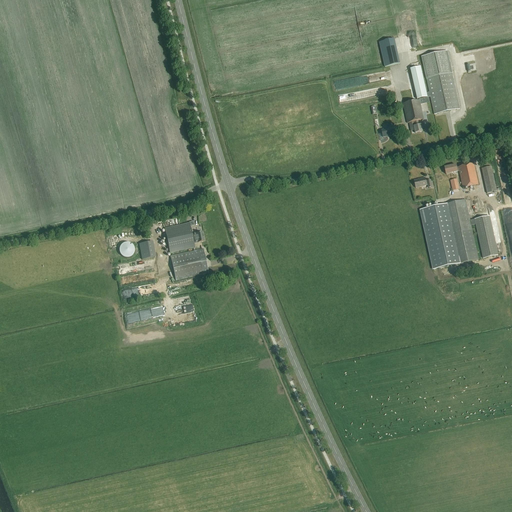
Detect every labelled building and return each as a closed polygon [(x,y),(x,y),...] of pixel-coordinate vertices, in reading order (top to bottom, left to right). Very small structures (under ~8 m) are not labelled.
[(380,42),(385,67),(400,64),(394,39),(380,42)] [(425,87),(421,68),(411,70),(418,100),(418,101),(413,102),(411,89),(401,91),(407,123),(409,123),(411,131),(415,130),(415,133),(423,132),(422,127),(421,121),(424,121),(420,104),(430,102),(429,97),(431,97),(434,114),(459,109),(452,74),(447,51),(422,57),(427,79),(430,92),(427,93),(425,87)] [(477,76),(464,76),(464,90),(477,90),(477,76)] [(365,99),(383,94),(381,87),(364,91),(365,99)] [(389,137),(398,135),(396,127),(389,128),(389,130),(382,131),(383,138),(389,137)] [(498,159),(501,178),(507,177),(504,158),(501,159),(501,156),(499,157),(499,159),(498,159)] [(456,165),(452,166),(445,168),(446,175),(457,172),(459,171),(463,189),(478,185),(474,164),(456,168),(456,165)] [(487,194),(497,192),(492,167),(482,169),(487,194)] [(428,188),(432,187),(431,180),(426,182),(425,178),(420,179),(421,180),(414,181),(416,188),(428,185),(428,188)] [(459,189),(457,179),(450,181),(452,191),(459,189)] [(445,205),(458,264),(478,260),(471,226),(474,225),(482,259),(496,255),(488,217),(470,220),(466,200),(445,205)] [(445,205),(421,210),(418,211),(431,270),(434,269),(458,264),(445,205)] [(189,223),(164,229),(170,254),(195,248),(194,244),(198,243),(198,244),(204,242),(202,232),(192,234),(189,223)] [(142,260),(154,258),(151,242),(139,244),(142,260)] [(119,250),(119,251),(119,252),(119,253),(120,254),(120,255),(121,256),(122,256),(123,257),(124,258),(125,258),(126,258),(127,258),(128,258),(129,258),(130,258),(131,257),(132,256),(133,255),(134,254),(134,253),(134,252),(134,251),(134,250),(134,249),(134,248),(133,247),(132,246),(132,245),(131,244),(130,244),(129,243),(128,243),(127,243),(126,243),(125,243),(124,244),(123,244),(122,245),(121,246),(120,247),(120,248),(119,249),(119,250)] [(176,281),(203,275),(209,274),(203,249),(170,256),(176,281)]
